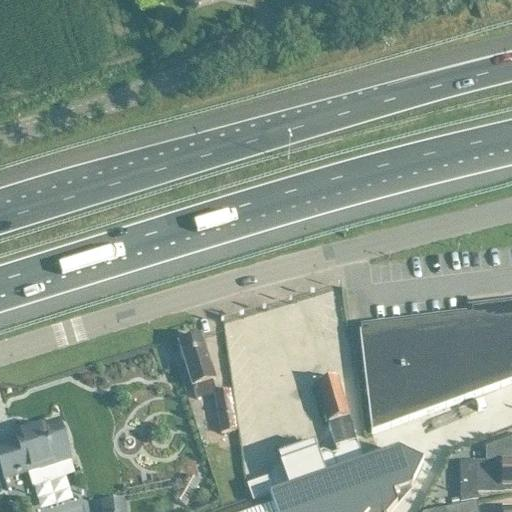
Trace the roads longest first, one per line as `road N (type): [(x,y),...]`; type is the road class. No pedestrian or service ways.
road 1 (motorway): [(511,69),(0,217)]
road 2 (motorway): [(0,282),(511,134)]
road 3 (unclassified): [(0,353),(344,252),(511,213)]
road 4 (unclassified): [(328,0),(183,74),(0,137)]
